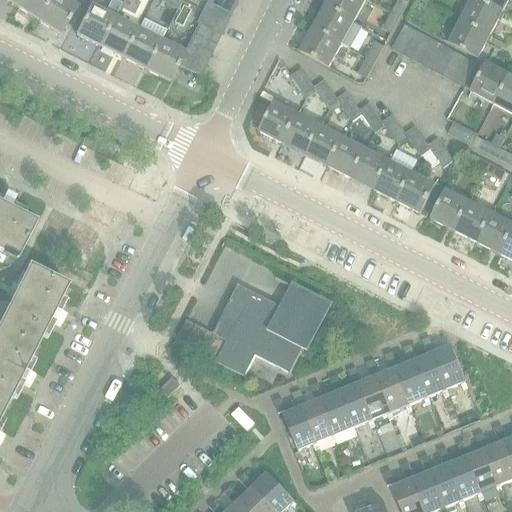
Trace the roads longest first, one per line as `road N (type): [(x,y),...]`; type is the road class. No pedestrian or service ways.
road 1 (residential): [(205,155),(59,447),(47,495)]
road 2 (tertiary): [(511,314),(205,155)]
road 3 (tertiary): [(205,155),(0,51)]
road 4 (residential): [(426,126),(263,43)]
road 5 (residential): [(205,155),(263,43)]
